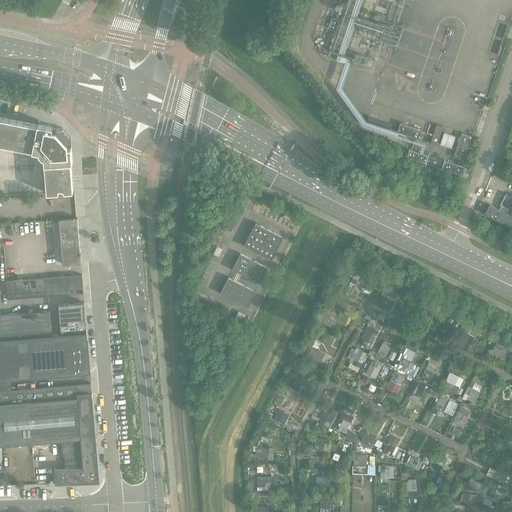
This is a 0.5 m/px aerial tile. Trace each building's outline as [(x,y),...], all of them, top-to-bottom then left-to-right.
[(331,18),(328,28),(340,32),(343,22),(331,18)] [(337,75),(337,91),(343,93),(343,81),(350,63),(353,63),(370,70),(374,58),(367,55),(367,50),(362,49),(362,43),(348,43),(346,49),(340,49),(336,59),(340,61),(340,67),(337,75)] [(392,124),(369,116),(367,121),(390,128),(392,124)] [(73,162),(71,147),(68,147),(68,143),(56,131),(53,130),(53,126),(38,123),(38,125),(0,117),(0,144),(40,153),(44,157),(47,186),(47,192),(47,193),(74,191),(73,190),(72,177),(71,162),(73,162)] [(423,130),(400,123),(397,131),(420,139),(423,130)] [(437,125),(430,144),(437,146),(443,127),(437,125)] [(452,148),(456,136),(444,133),(441,144),(452,148)] [(471,137),(462,134),(454,157),(464,160),(471,137)] [(429,155),(410,149),(407,157),(426,163),(429,155)] [(444,160),(442,169),(463,176),(466,168),(444,160)] [(510,174),(509,173),(498,167),(494,175),(506,182),(510,174)] [(511,196),(506,194),(500,205),(508,209),(506,213),(491,206),(486,215),(511,227),(511,196)] [(226,229),(231,232),(238,219),(233,216),(226,229)] [(75,218),(59,220),(60,225),(63,264),(81,263),(78,218),(75,218)] [(255,222),(243,246),(244,246),(245,246),(271,259),(271,260),(272,260),(284,236),(283,236),(282,237),(256,223),(255,222)] [(223,249),(217,246),(213,254),(219,256),(223,249)] [(260,284),(268,267),(267,267),(241,254),(241,253),(240,253),(231,269),(232,270),(233,269),(259,282),(259,283),(260,284)] [(84,289),(82,275),(7,281),(9,300),(83,294),(83,289),(84,289)] [(248,307),(256,291),(255,290),(255,291),(229,277),(228,276),(220,293),(221,293),(247,306),(247,307),(248,307)] [(344,281),(339,291),(349,296),(354,286),(344,281)] [(394,298),(398,289),(387,283),(382,292),(394,298)] [(87,333),(85,303),(59,305),(62,336),(87,333)] [(437,307),(429,303),(425,312),(432,315),(437,307)] [(50,311),(0,315),(0,340),(52,337),(50,311)] [(331,327),(334,320),(325,315),(321,322),(331,327)] [(474,329),(476,326),(476,325),(473,324),(473,325),(466,321),(460,333),(467,337),(469,334),(474,337),(477,330),(474,329)] [(62,336),(52,337),(0,340),(0,391),(11,390),(10,380),(87,374),(91,373),(88,339),(87,333),(62,336)] [(376,337),(367,333),(364,339),(364,340),(362,345),(369,349),(371,350),(372,348),(371,347),(372,344),(376,337)] [(502,350),(506,343),(498,339),(495,346),(502,350)] [(383,344),(378,353),(385,356),(389,348),(383,344)] [(315,359),(318,351),(306,346),(303,353),(315,359)] [(354,360),(362,364),(365,358),(357,354),(354,360)] [(400,365),(407,369),(411,361),(404,358),(400,365)] [(375,378),(381,366),(372,361),(366,374),(375,378)] [(435,373),(426,369),(422,376),(431,380),(435,373)] [(392,383),(399,386),(401,383),(404,377),(396,373),(393,379),(392,383)] [(298,391),(301,385),(302,384),(294,381),(292,386),(290,385),(289,387),(298,391)] [(455,384),(448,381),(445,387),(452,391),(455,384)] [(91,383),(11,390),(0,391),(0,415),(1,446),(32,444),(81,439),(83,468),(55,469),(55,484),(100,483),(92,394),(92,393),(91,383)] [(412,397),(419,401),(421,396),(425,388),(418,384),(412,397)] [(472,388),(466,399),(476,404),(478,400),(476,399),(480,392),(472,388)] [(448,400),(440,396),(436,404),(437,404),(435,408),(442,411),(443,408),(444,408),(448,400)] [(459,414),(466,418),(470,411),(463,407),(460,412),(459,414)] [(276,412),(273,419),(284,425),(287,417),(276,412)] [(321,422),(331,426),(335,417),(332,416),(332,417),(324,414),(321,422)] [(350,423),(343,420),(338,430),(347,434),(348,432),(346,431),(350,423)] [(454,427),(451,435),(458,437),(461,430),(454,427)] [(366,430),(360,442),(370,447),(377,435),(366,430)] [(323,452),(325,442),(316,440),(316,441),(314,450),(323,452)] [(396,447),(388,443),(383,452),(392,456),(396,447)] [(268,459),(270,449),(257,447),(255,456),(267,458),(268,459)] [(511,460),(511,456),(504,452),(499,461),(509,466),(511,460)] [(367,467),(367,454),(354,453),(354,467),(367,467)] [(411,457),(407,464),(418,470),(422,463),(411,457)] [(440,471),(432,467),(428,475),(436,480),(440,471)] [(495,470),(491,477),(501,482),(505,475),(495,470)] [(329,476),(318,477),(319,485),(330,484),(329,476)] [(276,490),(275,477),(257,478),(258,487),(269,487),(269,491),(276,490)] [(479,490),(482,483),(471,478),(468,484),(479,490)] [(418,496),(416,479),(408,480),(408,482),(407,482),(408,496),(418,496)] [(500,492),(490,487),(489,488),(487,487),(484,493),(495,499),(497,495),(499,495),(500,492)] [(475,503),(477,494),(466,492),(464,501),(475,503)] [(320,502),(321,511),(328,511),(328,502),(320,502)]
